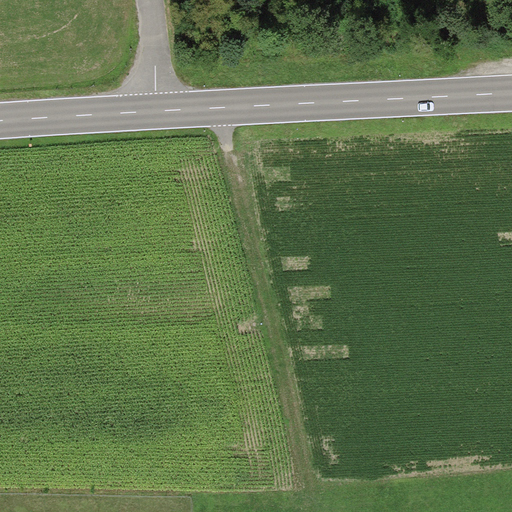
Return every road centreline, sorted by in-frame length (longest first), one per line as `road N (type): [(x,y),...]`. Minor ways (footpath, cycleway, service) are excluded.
road 1 (primary): [(511,96),(0,123)]
road 2 (track): [(304,492),(217,108)]
